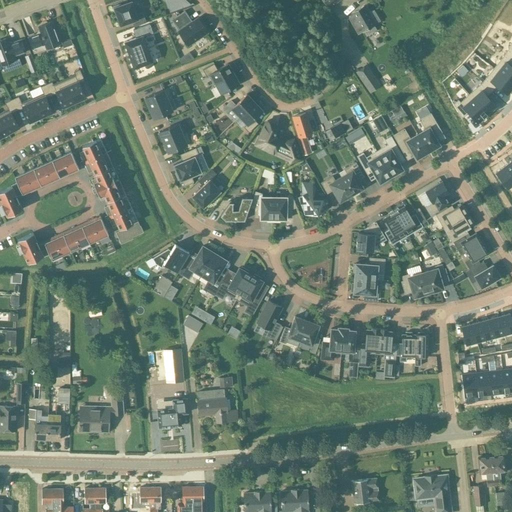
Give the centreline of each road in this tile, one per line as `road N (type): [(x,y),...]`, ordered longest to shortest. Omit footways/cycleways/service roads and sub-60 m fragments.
road 1 (tertiary): [(207,463),(452,434)]
road 2 (residential): [(270,246),(207,232),(185,217),(165,192),(125,93)]
road 3 (residential): [(345,9),(343,57),(305,103),(287,106),(260,93),(232,49)]
road 4 (tertiary): [(0,461),(207,463)]
road 5 (residential): [(125,93),(0,156)]
road 6 (residential): [(439,311),(452,434)]
